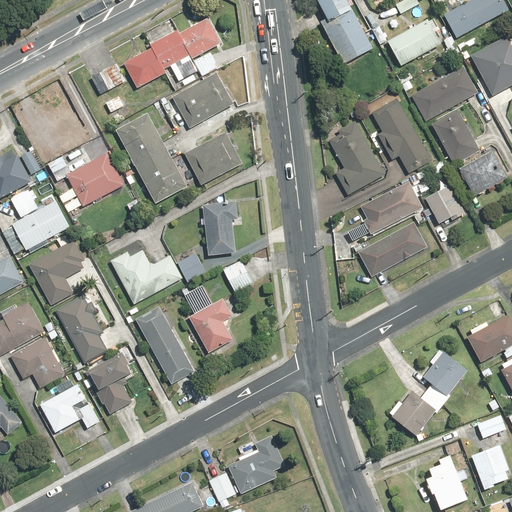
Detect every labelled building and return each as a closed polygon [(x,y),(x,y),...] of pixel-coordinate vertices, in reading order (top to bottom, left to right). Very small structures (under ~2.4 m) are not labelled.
[(346,0),(316,0),(328,22),(321,26),(342,65),(372,48),(346,0)] [(420,3),(418,0),(404,0),(396,5),(401,14),(420,3)] [(463,0),(462,1),(464,4),(443,16),(457,39),(508,11),(502,0),(463,0)] [(151,49),(123,65),(137,90),(167,73),(165,69),(189,55),(192,60),(222,43),(207,18),(178,35),(176,30),(149,46),(151,49)] [(401,66),(440,44),(427,20),(387,42),(401,66)] [(377,22),(371,25),(381,44),(387,41),(377,22)] [(511,33),(471,56),(492,96),(511,85),(511,33)] [(194,75),(197,80),(218,69),(210,53),(194,61),(200,72),(194,75)] [(116,64),(90,79),(100,96),(126,81),(116,64)] [(425,122),(476,92),(462,67),(410,96),(425,122)] [(216,73),(171,98),(189,130),(234,105),(216,73)] [(119,96),(105,103),(110,113),(124,106),(119,96)] [(397,116),(391,106),(373,116),(383,132),(376,136),(391,161),(399,157),(409,174),(433,160),(404,112),(397,116)] [(37,109),(22,117),(31,134),(47,126),(37,109)] [(43,138),(33,144),(43,162),(56,155),(53,151),(64,145),(65,147),(84,137),(70,111),(50,121),(54,128),(41,134),(43,138)] [(458,111),(432,126),(454,165),(480,150),(458,111)] [(147,114),(115,131),(154,204),(187,186),(147,114)] [(339,135),(328,142),(344,170),(335,175),(347,196),(385,174),(355,121),(337,131),(339,135)] [(226,133),(184,155),(201,186),(242,164),(226,133)] [(83,145),(47,164),(57,183),(66,178),(82,208),(127,185),(109,152),(92,161),(83,145)] [(33,151),(20,158),(30,176),(43,169),(33,151)] [(507,178),(492,152),(458,171),(473,197),(507,178)] [(0,199),(31,182),(17,156),(8,161),(6,157),(0,159),(0,199)] [(442,162),(429,169),(436,182),(449,175),(442,162)] [(408,181),(361,207),(367,219),(363,221),(371,236),(423,208),(408,181)] [(449,186),(424,200),(438,224),(463,211),(449,186)] [(28,190),(10,200),(21,218),(38,209),(28,190)] [(56,201),(11,225),(25,251),(70,228),(56,201)] [(238,202),(202,205),(204,218),(201,218),(201,226),(205,226),(207,256),(235,253),(232,220),(239,219),(238,202)] [(413,222),(358,253),(371,277),(427,246),(413,222)] [(73,240),(28,265),(51,306),(74,293),(66,279),(84,269),(81,263),(85,261),(73,240)] [(127,252),(110,261),(134,305),(182,279),(170,256),(152,266),(143,250),(129,257),(127,252)] [(196,253),(177,263),(187,282),(206,272),(196,253)] [(0,295),(23,283),(10,258),(0,262),(0,295)] [(240,259),(222,269),(235,293),(253,283),(240,259)] [(80,297),(55,311),(84,365),(108,351),(100,336),(103,334),(93,316),(100,312),(93,301),(85,305),(80,297)] [(223,299),(189,318),(208,354),(233,340),(223,323),(233,317),(223,299)] [(3,321),(0,323),(0,355),(44,332),(28,302),(1,317),(3,321)] [(158,307),(135,320),(171,386),(195,373),(158,307)] [(473,335),(467,338),(480,363),(502,351),(506,358),(511,354),(511,323),(508,316),(491,326),(489,322),(471,331),(473,335)] [(46,338),(10,357),(23,381),(33,375),(40,389),(66,375),(46,338)] [(392,416),(390,418),(418,438),(435,414),(437,415),(468,372),(439,351),(430,363),(432,364),(423,378),(431,384),(420,399),(411,393),(403,405),(399,401),(389,414),(392,416)] [(117,353),(87,371),(91,378),(83,383),(87,390),(95,386),(98,391),(95,393),(102,405),(104,404),(111,415),(132,402),(123,387),(128,384),(125,379),(131,375),(117,353)] [(505,370),(501,372),(511,393),(511,359),(502,365),(505,370)] [(0,379),(0,428),(1,428),(7,435),(20,424),(7,407),(8,406),(0,395),(0,380),(0,379)] [(59,395),(39,405),(55,434),(81,419),(87,430),(101,423),(80,383),(74,386),(70,379),(55,387),(59,395)] [(501,416),(477,425),(482,438),(506,429),(501,416)] [(493,485),(511,478),(500,446),(471,456),(484,491),(494,487),(493,485)] [(238,462),(228,467),(241,495),(277,479),(274,472),(283,468),(275,448),(260,455),(258,450),(237,459),(238,462)] [(431,477),(425,480),(431,496),(434,495),(440,511),(469,499),(462,482),(468,479),(464,470),(457,472),(450,455),(438,460),(440,466),(429,470),(431,477)] [(226,474),(209,481),(218,502),(236,494),(226,474)] [(192,482),(129,511),(191,511),(203,506),(192,482)]
